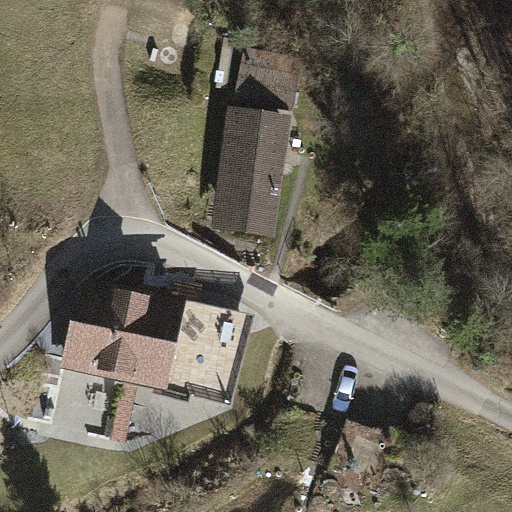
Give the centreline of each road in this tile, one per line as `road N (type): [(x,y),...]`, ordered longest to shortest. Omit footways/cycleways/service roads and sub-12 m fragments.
road 1 (unclassified): [(0,340),(81,255),(137,241),(511,426)]
road 2 (track): [(137,241),(106,70),(108,0)]
